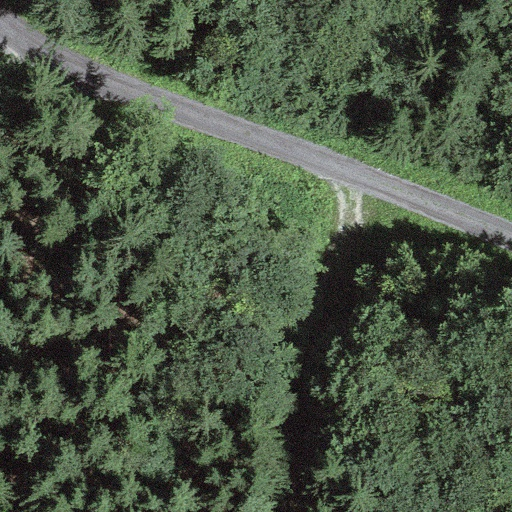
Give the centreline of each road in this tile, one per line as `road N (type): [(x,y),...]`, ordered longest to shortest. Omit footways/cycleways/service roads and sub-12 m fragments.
road 1 (track): [(511,236),(102,75),(0,22)]
road 2 (track): [(387,187),(294,419),(277,511)]
